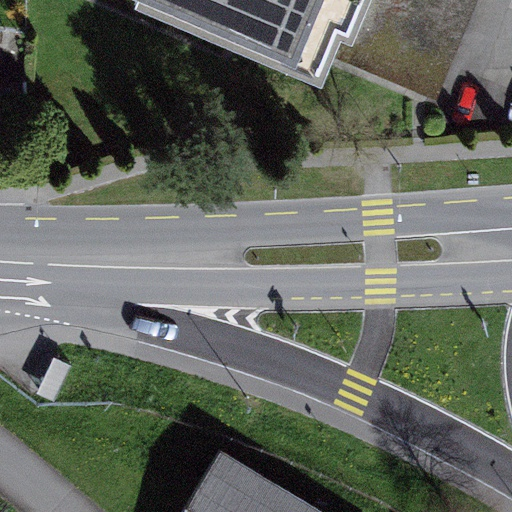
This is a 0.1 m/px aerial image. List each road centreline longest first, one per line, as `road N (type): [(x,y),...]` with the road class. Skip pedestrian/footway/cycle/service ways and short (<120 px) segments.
road 1 (primary): [(511,211),(0,248)]
road 2 (secondary): [(115,300),(354,396),(511,484)]
road 3 (primary): [(115,300),(511,286)]
